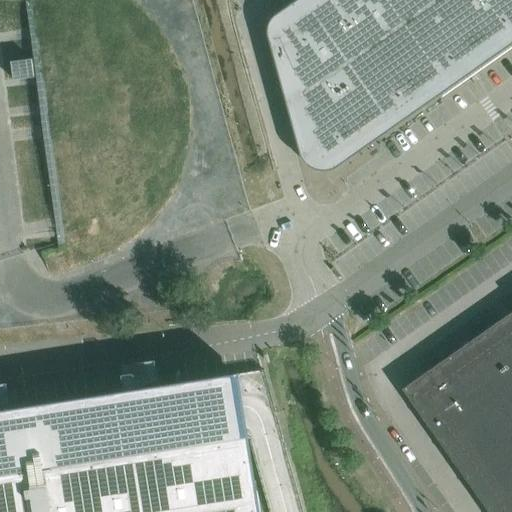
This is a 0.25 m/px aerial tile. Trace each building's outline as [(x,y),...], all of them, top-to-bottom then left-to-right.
[(386,134),(439,96),(435,90),(371,0),(296,0),(293,2),(386,134)] [(439,96),(492,59),(450,0),(371,0),(435,90),(439,96)] [(511,0),(450,0),(492,59),(511,44),(511,0)] [(339,166),(386,134),(293,2),(276,14),(277,14),(274,16),(272,19),(270,22),(269,26),(268,29),(268,33),(269,36),(300,151),(302,156),(304,160),(307,163),(310,166),(314,168),(318,170),(323,171),(327,171),(331,170),(336,168),(339,166)] [(61,10),(35,13),(65,237),(99,232),(83,113),(75,114),(62,24),(63,23),(61,10)] [(41,70),(39,52),(19,55),(21,72),(41,70)] [(511,511),(511,311),(403,389),(490,511),(511,511)] [(0,511),(260,511),(247,427),(262,481),(292,472),(286,452),(276,413),(264,371),(264,370),(239,373),(239,372),(0,409),(0,511)]
